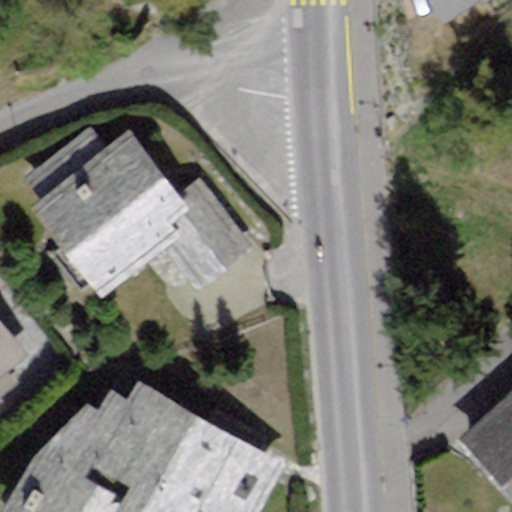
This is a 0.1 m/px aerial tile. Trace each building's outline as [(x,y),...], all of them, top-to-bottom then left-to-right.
[(403,0),(426,31),(482,0),(403,0)] [(23,203),(11,211),(77,309),(150,262),(182,306),(246,254),(194,181),(165,201),(116,135),(93,150),(85,137),(12,187),(23,203)] [(0,320),(0,370),(18,359),(2,340),(11,334),(0,320)] [(89,362),(0,492),(0,511),(254,511),(278,469),(89,362)] [(511,393),(456,443),(511,505),(511,393)]
